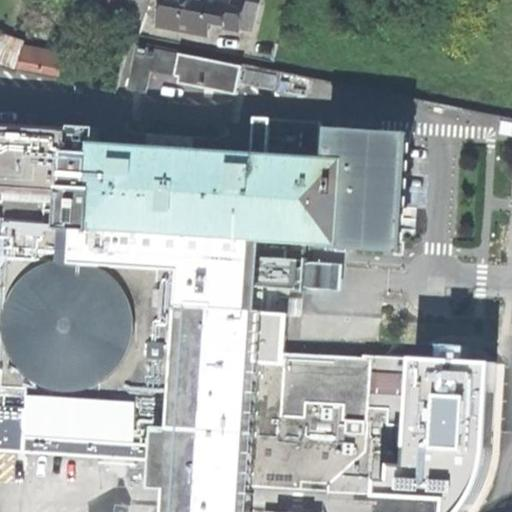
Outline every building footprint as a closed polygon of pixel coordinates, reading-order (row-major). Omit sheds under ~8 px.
[(162,0),(162,6),(158,25),(207,33),(210,18),(211,10),(194,7),(195,0),(162,0)] [(224,26),(239,29),(244,0),(195,0),(194,7),(211,10),(210,18),(225,20),(224,26)] [(244,0),(239,29),(253,31),(258,0),(244,0)] [(0,63),(17,68),(22,48),(23,43),(0,36),(0,63)] [(175,75),(180,53),(138,44),(129,88),(147,92),(151,70),(175,75)] [(63,56),(22,48),(17,68),(59,77),(63,56)] [(243,65),(180,53),(175,75),(180,76),(179,83),(237,94),(243,65)] [(67,193),(70,150),(71,128),(0,124),(0,189),(48,192),(67,193)] [(70,150),(67,193),(98,195),(96,224),(177,229),(267,235),(336,239),(336,238),(397,241),(399,216),(403,141),(329,137),(327,163),(257,159),(257,156),(242,156),(242,158),(100,149),(100,151),(70,150)] [(0,375),(1,375),(8,248),(40,250),(40,238),(45,239),(48,192),(0,189),(0,375)] [(67,193),(48,192),(45,239),(40,238),(40,250),(8,248),(1,375),(0,387),(107,393),(107,386),(122,386),(121,394),(171,397),(180,258),(175,257),(177,229),(96,224),(98,195),(67,193)] [(399,216),(397,241),(412,242),(413,217),(399,216)] [(210,399),(213,358),(255,360),(258,307),(263,308),(264,285),(299,287),(300,257),(266,255),(267,235),(177,229),(175,257),(180,258),(171,397),(210,399)] [(287,362),(255,360),(213,358),(210,399),(206,482),(245,484),(252,485),(303,487),(304,480),(332,482),(367,449),(369,433),(374,356),(287,352),(287,362)] [(416,358),(374,356),(369,433),(371,433),(368,475),(348,493),(380,493),(381,478),(394,479),(395,463),(409,464),(410,425),(412,426),(416,358)] [(243,511),(245,484),(206,482),(210,399),(171,397),(121,394),(122,386),(107,386),(107,393),(0,387),(1,375),(0,375),(0,406),(28,409),(27,438),(170,446),(166,511),(243,511)] [(371,433),(369,433),(367,449),(332,482),(304,480),(303,487),(252,485),(252,487),(269,488),(348,493),(368,475),(371,433)]
